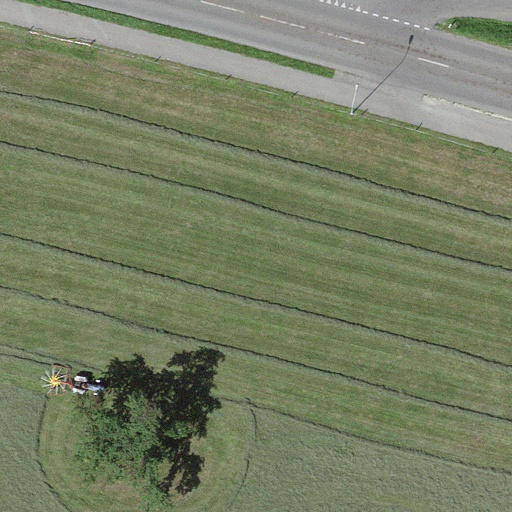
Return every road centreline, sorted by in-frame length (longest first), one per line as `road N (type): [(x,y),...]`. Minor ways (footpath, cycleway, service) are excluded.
road 1 (secondary): [(355,41),(189,0)]
road 2 (secondary): [(511,85),(355,41)]
